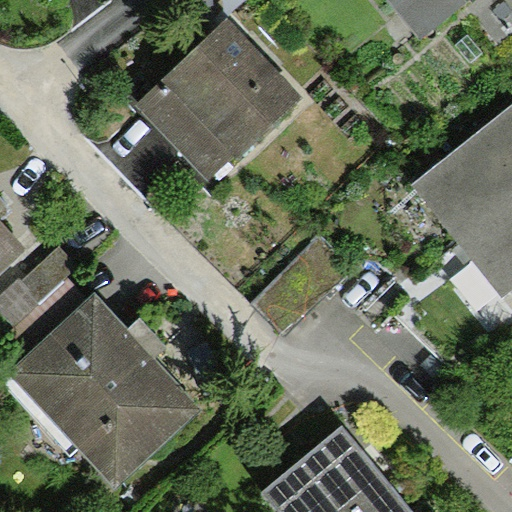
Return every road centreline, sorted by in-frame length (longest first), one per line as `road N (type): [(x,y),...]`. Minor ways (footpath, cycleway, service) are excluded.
road 1 (residential): [(19,98),(269,349),(391,387),(511,505)]
road 2 (residential): [(19,98),(146,0)]
